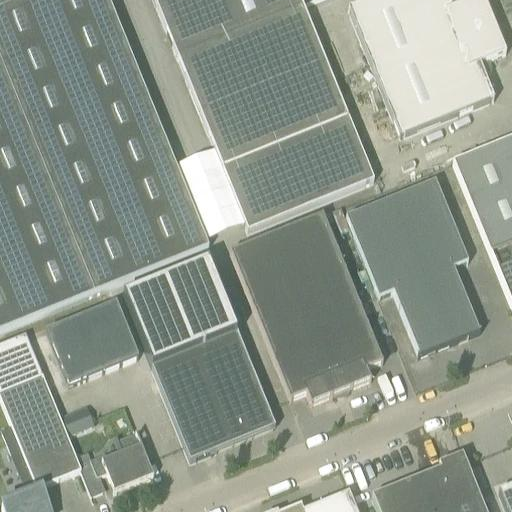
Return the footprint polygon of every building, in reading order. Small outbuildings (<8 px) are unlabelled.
[(0,337),(207,253),(202,241),(172,167),(104,0),(8,0),(9,1),(0,5),(0,337)] [(150,0),(176,63),(211,151),(221,174),(241,225),(246,238),(372,187),(347,123),(296,0),(150,0)] [(399,143),(474,113),(493,105),(482,80),(490,77),(486,66),(504,59),(481,1),(462,9),(458,0),(454,0),(451,2),(450,0),(380,0),(346,14),(399,143)] [(511,143),(451,168),(511,317),(511,143)] [(241,225),(211,151),(172,167),(202,241),(241,225)] [(359,218),(344,224),(377,305),(392,299),(410,344),(417,362),(416,362),(417,363),(479,338),(479,337),(477,337),(452,274),(467,268),(459,250),(434,187),(359,218)] [(381,369),(374,350),(321,220),(228,258),(281,388),(288,406),(305,399),(309,411),(369,386),(365,375),(381,369)] [(206,267),(121,301),(150,373),(188,468),(215,457),(267,436),(274,434),(232,331),(206,267)] [(137,364),(115,308),(45,337),(67,392),(137,364)] [(25,340),(0,350),(0,407),(10,432),(0,436),(5,448),(11,464),(21,460),(35,494),(80,476),(74,463),(66,442),(61,431),(58,424),(48,399),(41,382),(25,340)] [(67,420),(58,424),(61,431),(66,442),(75,439),(67,420)] [(86,458),(74,463),(80,476),(90,502),(104,497),(98,482),(105,479),(108,487),(113,498),(125,494),(152,483),(139,451),(135,440),(115,448),(117,455),(89,467),(86,458)] [(370,502),(373,511),(481,511),(461,460),(445,467),(447,471),(370,502)] [(511,511),(511,490),(497,497),(502,511),(511,511)] [(46,511),(41,498),(4,511),(46,511)] [(352,511),(347,498),(313,511),(299,511),(300,511),(298,511),(352,511)]
